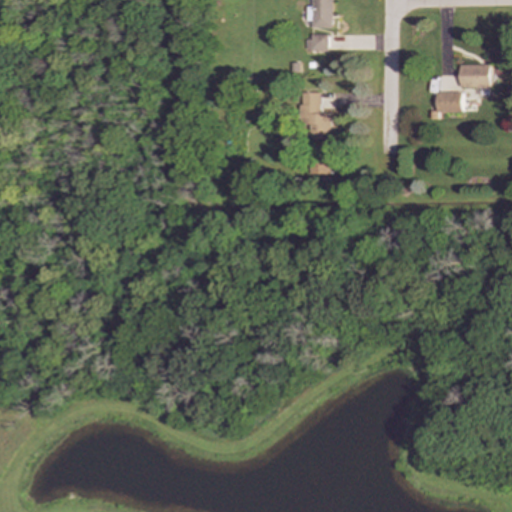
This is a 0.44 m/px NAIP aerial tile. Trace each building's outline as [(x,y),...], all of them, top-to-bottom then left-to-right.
[(331,29),(331,0),(311,0),(311,10),(308,10),(308,28),(331,29)] [(327,51),(327,35),(306,35),(306,50),(327,51)] [(490,66),(460,65),(459,88),(490,88),(490,66)] [(462,113),(461,92),(436,93),(437,113),(462,113)] [(319,94),(299,93),(299,127),(306,127),(306,140),(331,140),(331,112),(319,112),(319,94)] [(309,174),(329,174),(329,160),(309,160),(309,174)]
